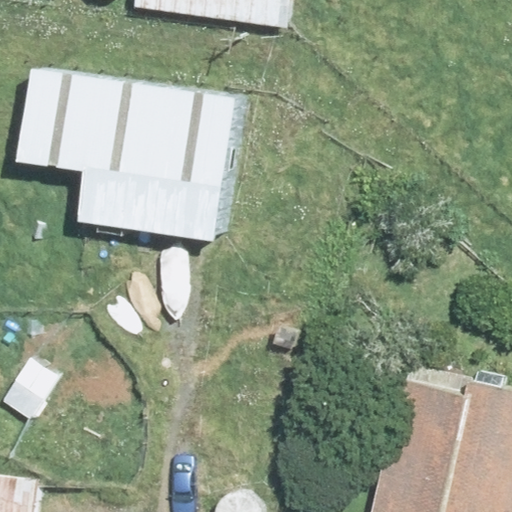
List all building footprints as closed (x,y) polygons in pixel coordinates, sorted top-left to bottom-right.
[(290,0),(132,0),(132,9),(288,26),(290,0)] [(243,93),(29,64),(16,157),(82,166),(74,221),(223,242),(243,93)] [(69,374),(29,350),(0,396),(0,402),(38,425),(69,374)] [(511,511),(511,381),(404,360),(371,511),(511,511)] [(33,511),(38,465),(0,462),(0,511),(33,511)]
